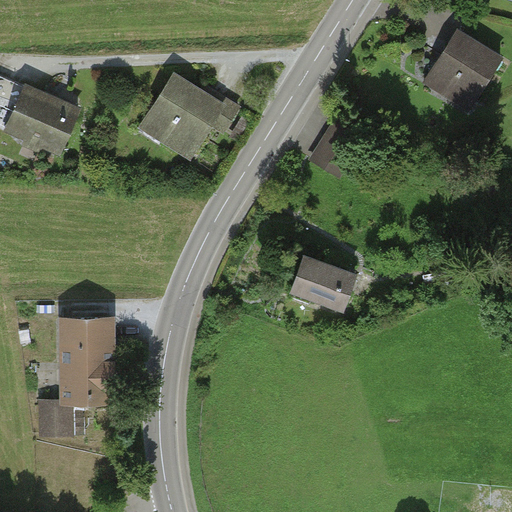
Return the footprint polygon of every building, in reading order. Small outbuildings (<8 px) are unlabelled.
[(455,29),(422,84),(468,111),(501,56),(455,29)] [(173,72),(138,128),(189,160),(224,104),(173,72)] [(25,83),(3,129),(58,155),(80,108),(25,83)] [(339,116),(310,159),(336,176),(364,132),(339,116)] [(301,255),(288,291),(341,309),(354,273),(301,255)] [(116,315),(56,316),(57,403),(38,403),(38,439),(71,439),(71,403),(117,402),(116,315)]
